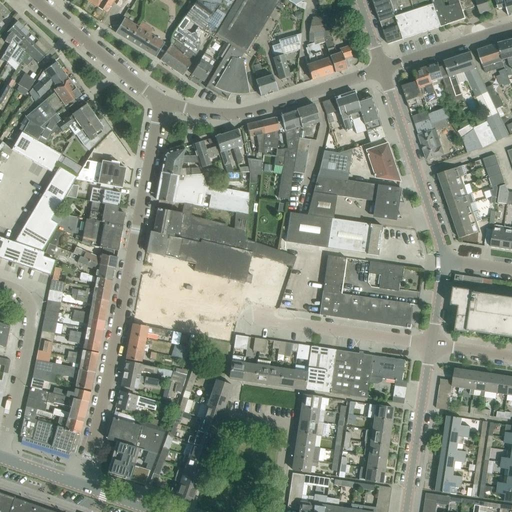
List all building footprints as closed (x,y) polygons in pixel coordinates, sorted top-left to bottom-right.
[(102,0),(98,8),(106,13),(113,0),(102,0)] [(236,0),(196,0),(173,34),(171,38),(175,41),(188,50),(192,44),(200,41),(198,36),(202,35),(200,31),(201,30),(213,38),(215,36),(236,0)] [(241,60),(244,54),(246,55),(279,0),(236,0),(215,36),(226,43),(231,46),(223,59),(213,74),(205,88),(224,99),(225,98),(224,98),(226,92),(235,94),(237,94),(243,94),(249,93),(243,60),(241,60)] [(380,22),(396,17),(389,0),(373,0),(377,11),(378,10),(382,20),(380,21),(380,22)] [(389,0),(396,17),(403,39),(438,28),(440,27),(441,27),(431,0),(389,0)] [(431,0),(441,27),(465,19),(463,11),(477,6),(478,6),(475,0),(464,0),(461,1),(460,0),(449,0),(450,4),(447,5),(445,0),(431,0)] [(475,0),(478,6),(477,6),(480,14),(481,14),(493,10),(489,0),(475,0)] [(506,6),(509,16),(511,15),(511,0),(495,0),(498,9),(506,6)] [(0,23),(9,14),(0,4),(0,23)] [(310,42),(314,42),(313,33),(319,32),(318,24),(322,23),(321,16),(312,17),(309,33),(310,42)] [(396,17),(380,22),(388,44),(403,39),(396,17)] [(124,18),(115,33),(142,49),(151,35),(150,34),(152,30),(141,22),(138,27),(124,18)] [(17,22),(16,20),(11,25),(13,26),(6,34),(8,36),(5,41),(10,44),(12,40),(24,28),(17,21),(17,22)] [(319,44),(325,42),(325,41),(323,28),(322,23),(318,24),(319,32),(313,33),(314,42),(314,43),(312,44),(322,77),(333,73),(328,58),(324,60),(319,44)] [(354,44),(349,46),(339,49),(341,53),(336,54),(331,39),(327,27),(323,28),(325,41),(325,42),(325,43),(335,73),(346,69),(343,59),(352,57),(357,55),(356,51),(354,44)] [(10,57),(14,49),(16,46),(29,33),(24,28),(12,40),(10,44),(1,59),(7,62),(10,57)] [(26,53),(38,41),(29,33),(16,46),(14,49),(10,57),(19,66),(26,53)] [(279,80),(290,77),(281,48),(301,42),(301,34),(278,41),(280,45),(270,48),(279,80)] [(142,49),(155,57),(164,43),(151,35),(142,49)] [(37,64),(49,52),(38,41),(26,53),(27,55),(23,59),(22,61),(27,66),(33,60),(37,64)] [(175,41),(171,47),(169,46),(160,60),(182,76),(194,59),(196,55),(188,50),(175,41)] [(511,52),(509,41),(498,44),(502,60),(508,59),(511,74),(511,52)] [(231,46),(226,43),(218,56),(223,59),(231,46)] [(312,80),(322,77),(312,44),(307,46),(308,48),(306,49),(308,57),(304,58),(312,80)] [(502,60),(498,44),(477,50),(482,67),(484,74),(504,67),(502,62),(502,60)] [(464,74),(485,119),(498,113),(496,109),(486,88),(476,68),(471,52),(455,58),(457,65),(460,64),(461,69),(462,69),(463,72),(464,74)] [(202,81),(203,81),(211,67),(215,61),(204,54),(191,75),(192,75),(192,74),(203,80),(202,81)] [(445,63),(439,65),(442,73),(444,79),(450,77),(457,95),(462,94),(459,84),(460,84),(457,76),(456,77),(456,75),(463,72),(462,69),(461,69),(460,64),(457,65),(455,58),(444,62),(445,63)] [(49,80),(63,71),(56,62),(43,71),(46,76),(33,88),(30,93),(32,96),(36,93),(49,80)] [(439,65),(438,63),(427,67),(437,99),(438,100),(443,98),(438,81),(444,79),(442,73),(439,65)] [(427,67),(414,72),(417,81),(420,89),(422,89),(426,103),(437,99),(427,67)] [(505,69),(499,72),(505,86),(511,83),(505,69)] [(53,85),(56,89),(69,79),(63,71),(49,80),(36,93),(32,96),(35,101),(40,97),(53,85)] [(19,85),(19,86),(28,91),(35,80),(26,74),(19,85)] [(261,97),(277,92),(272,75),(255,80),(261,97)] [(29,122),(23,133),(45,146),(53,133),(57,125),(51,118),(56,114),(65,106),(67,108),(75,102),(74,100),(80,95),(76,89),(75,86),(73,86),(69,79),(56,89),(54,90),(55,92),(25,117),(29,122)] [(422,96),(420,89),(417,81),(402,86),(410,109),(419,106),(416,98),(422,96)] [(1,95),(0,97),(0,104),(1,105),(11,88),(7,85),(1,95)] [(486,88),(496,109),(504,105),(499,95),(498,96),(492,85),(486,88)] [(353,92),(329,100),(333,112),(338,110),(341,117),(339,117),(342,129),(345,128),(346,131),(351,129),(350,127),(354,126),(356,134),(366,131),(362,117),(356,101),(353,92)] [(371,96),(356,101),(362,117),(374,112),(376,112),(371,96)] [(329,100),(322,102),(326,114),(331,112),(333,112),(329,100)] [(81,131),(83,130),(80,127),(95,116),(86,104),(72,114),(73,115),(71,117),(81,131)] [(296,111),(300,128),(319,122),(314,105),(296,111)] [(443,110),(428,114),(430,119),(432,125),(449,119),(443,110)] [(300,129),(300,128),(296,111),(281,116),(281,117),(285,131),(287,149),(288,158),(296,159),(297,152),(298,145),(300,139),(299,138),(300,129)] [(430,119),(428,114),(427,111),(412,117),(415,124),(430,119)] [(331,112),(326,114),(329,123),(334,122),(331,112)] [(374,114),(374,112),(362,117),(366,131),(370,143),(385,138),(377,113),(374,114)] [(487,122),(496,142),(496,141),(497,142),(509,136),(510,135),(505,126),(498,113),(485,119),(487,122)] [(103,127),(95,116),(80,127),(83,130),(90,140),(84,147),(89,151),(99,140),(95,133),(103,127)] [(62,131),(72,124),(68,117),(57,125),(62,131)] [(279,130),(276,118),(262,121),(265,133),(263,153),(263,155),(266,156),(267,148),(277,149),(279,130)] [(430,119),(415,124),(416,130),(427,160),(444,154),(442,148),(438,149),(432,132),(434,131),(432,125),(430,119)] [(474,130),(473,129),(471,124),(470,125),(467,120),(459,125),(461,130),(458,132),(462,138),(474,130)] [(262,121),(246,125),(247,125),(249,137),(257,136),(258,143),(258,153),(263,153),(265,133),(262,121)] [(474,130),(477,136),(482,148),(496,142),(487,122),(473,129),(474,130)] [(242,145),(237,130),(228,133),(233,148),(233,149),(238,165),(241,164),(240,159),(242,159),(238,147),(242,145)] [(462,138),(468,153),(482,148),(477,136),(474,130),(462,138)] [(14,144),(11,150),(25,158),(34,140),(21,133),(14,144)] [(228,133),(224,134),(218,136),(215,137),(227,173),(233,173),(226,151),(233,148),(228,133)] [(366,134),(353,137),(354,143),(367,141),(366,134)] [(300,139),(298,145),(309,147),(310,140),(299,138),(300,139)] [(34,140),(25,158),(38,165),(47,148),(34,140)] [(206,150),(203,141),(193,145),(197,157),(199,163),(200,169),(211,165),(209,160),(219,157),(216,147),(206,150)] [(387,144),(366,151),(376,178),(400,182),(387,144)] [(308,153),(309,147),(298,145),(297,152),(308,153)] [(164,156),(163,161),(173,163),(173,164),(181,166),(182,163),(192,163),(199,163),(197,157),(182,157),(184,147),(177,150),(173,151),(167,153),(164,156)] [(47,148),(38,165),(51,173),(55,165),(61,155),(47,148)] [(287,149),(277,151),(276,157),(275,165),(283,166),(278,198),(289,200),(293,172),(294,165),(296,159),(288,158),(287,149)] [(349,174),(352,149),(340,154),(324,151),(319,170),(349,174)] [(297,152),(296,159),(306,160),(308,153),(297,152)] [(498,164),(495,155),(483,159),(486,168),(498,164)] [(65,157),(61,164),(78,175),(82,168),(65,157)] [(248,159),(249,167),(249,173),(249,183),(256,184),(257,175),(261,175),(262,161),(248,159)] [(305,167),(306,160),(296,159),(294,165),(305,167)] [(118,167),(119,163),(111,161),(110,165),(101,163),(90,161),(90,162),(91,163),(90,170),(82,169),(75,180),(98,184),(101,184),(112,187),(112,186),(122,188),(124,178),(125,168),(118,167)] [(163,161),(161,172),(180,176),(201,175),(198,168),(181,168),(181,166),(173,164),(173,163),(163,161)] [(501,173),(498,164),(486,168),(489,177),(501,173)] [(294,165),(293,172),(304,174),(305,167),(294,165)] [(464,165),(437,174),(440,184),(467,174),(464,165)] [(49,183),(66,193),(76,177),(59,167),(49,183)] [(161,172),(156,200),(173,203),(184,203),(183,206),(192,208),(193,205),(203,207),(205,194),(211,195),(209,208),(235,213),(247,215),(248,193),(206,185),(203,174),(201,175),(180,176),(161,172)] [(501,173),(489,177),(492,187),(498,185),(504,182),(501,173)] [(440,184),(444,193),(464,186),(461,177),(467,175),(467,174),(440,184)] [(373,215),(395,218),(396,219),(401,188),(317,176),(313,191),(307,215),(333,219),(337,195),(375,201),(373,215)] [(49,183),(41,196),(58,207),(66,193),(49,183)] [(93,188),(90,201),(92,202),(118,207),(121,193),(111,192),(112,187),(101,184),(100,189),(93,188)] [(493,189),(489,190),(491,197),(496,197),(498,185),(492,187),(493,189)] [(497,203),(507,204),(509,192),(505,185),(500,186),(497,203)] [(444,193),(447,202),(468,195),(464,186),(444,193)] [(447,202),(450,210),(471,204),(468,195),(447,202)] [(50,220),(58,207),(41,196),(33,210),(50,220)] [(92,202),(88,219),(105,223),(123,226),(123,225),(122,224),(125,213),(117,212),(118,207),(92,202)] [(156,203),(154,214),(173,218),(175,207),(156,203)] [(474,213),(471,204),(450,210),(453,220),(474,213)] [(33,210),(24,225),(48,240),(57,224),(50,220),(33,210)] [(285,242),(377,256),(382,226),(333,219),(307,215),(290,213),(285,242)] [(453,220),(456,229),(477,221),(474,213),(453,220)] [(154,214),(152,225),(171,229),(173,218),(154,214)] [(480,232),(477,221),(456,229),(459,239),(460,238),(480,232)] [(101,248),(118,251),(123,226),(105,223),(101,248)] [(24,225),(14,242),(23,245),(39,251),(41,252),(48,240),(24,225)] [(152,225),(150,235),(169,239),(171,229),(152,225)] [(494,225),(493,232),(491,245),(491,247),(500,249),(504,226),(494,225)] [(500,249),(510,250),(511,237),(511,227),(504,226),(500,249)] [(485,244),(491,245),(493,232),(486,231),(485,244)] [(150,235),(148,246),(167,250),(169,239),(150,235)] [(52,237),(50,243),(56,246),(59,241),(52,237)] [(6,239),(0,257),(0,258),(16,264),(23,245),(14,242),(6,239)] [(50,244),(44,255),(51,258),(56,246),(50,244)] [(23,245),(16,264),(33,270),(39,251),(23,245)] [(148,246),(145,257),(165,261),(167,250),(148,246)] [(76,247),(73,254),(80,257),(98,264),(115,268),(117,257),(100,254),(99,258),(76,247)] [(274,248),(271,256),(277,259),(276,266),(283,267),(283,264),(293,268),(296,256),(274,248)] [(41,252),(39,251),(33,270),(50,276),(55,260),(43,256),(44,253),(41,252)] [(97,271),(96,278),(112,281),(115,268),(98,264),(80,257),(73,254),(80,257),(78,263),(97,271)] [(322,291),(341,294),(346,258),(328,255),(322,291)] [(190,256),(186,285),(278,298),(278,296),(282,270),(283,267),(276,266),(276,269),(190,256)] [(378,288),(398,291),(399,280),(399,275),(402,276),(403,267),(370,262),(369,273),(380,275),(378,288)] [(144,265),(141,289),(175,294),(179,270),(144,265)] [(52,276),(52,280),(59,281),(61,269),(54,268),(52,276)] [(282,270),(278,296),(283,296),(291,271),(282,270)] [(95,288),(110,291),(112,281),(96,278),(89,276),(89,275),(86,274),(81,273),(79,279),(96,282),(95,288)] [(455,274),(454,282),(462,283),(463,276),(455,274)] [(50,287),(49,290),(63,292),(64,283),(59,281),(52,280),(51,280),(50,286),(50,287)] [(451,305),(459,306),(455,331),(468,333),(468,331),(511,337),(511,297),(474,292),(474,290),(453,287),(451,305)] [(77,295),(108,301),(110,291),(95,288),(94,289),(91,289),(90,289),(87,289),(86,292),(78,290),(77,295)] [(60,303),(63,292),(49,290),(47,301),(60,303)] [(322,291),(319,315),(395,326),(402,327),(402,326),(402,323),(404,319),(409,312),(411,309),(412,305),(412,304),(398,302),(341,294),(322,291)] [(77,295),(76,301),(92,304),(91,307),(106,310),(108,301),(77,295)] [(45,310),(59,313),(60,303),(47,301),(45,310)] [(74,310),(73,316),(104,322),(106,310),(91,307),(90,313),(74,310)] [(45,310),(43,320),(57,323),(59,313),(45,310)] [(73,316),(72,321),(88,324),(87,327),(103,331),(104,322),(73,316)] [(43,320),(41,330),(55,333),(57,323),(43,320)] [(0,322),(0,345),(6,348),(10,326),(0,322)] [(146,338),(147,333),(162,336),(163,329),(132,324),(130,335),(146,338)] [(70,330),(69,336),(100,342),(102,333),(102,332),(103,331),(87,327),(87,329),(87,330),(83,329),(81,327),(72,326),(71,331),(70,330)] [(41,330),(39,340),(53,343),(55,333),(41,330)] [(130,335),(128,347),(143,351),(146,338),(130,335)] [(195,349),(199,337),(191,335),(187,346),(187,347),(189,348),(195,349)] [(235,335),(233,348),(240,349),(242,336),(235,335)] [(98,352),(100,342),(69,336),(68,341),(84,344),(83,349),(98,352)] [(254,338),(253,351),(259,352),(261,339),(254,338)] [(38,350),(48,352),(51,353),(53,343),(39,340),(38,350)] [(273,341),(272,349),(278,350),(278,355),(284,356),(286,343),(273,341)] [(286,343),(284,356),(290,356),(291,352),(297,353),(298,345),(286,343)] [(178,346),(174,358),(185,360),(189,348),(187,347),(178,346)] [(310,346),(309,359),(307,373),(304,389),(306,389),(306,390),(328,393),(335,350),(310,346)] [(126,359),(141,362),(143,351),(128,347),(126,359)] [(369,384),(373,356),(335,350),(328,393),(367,399),(369,384)] [(69,352),(68,356),(96,362),(98,354),(83,351),(82,355),(69,352)] [(95,372),(96,362),(68,356),(67,362),(80,364),(79,369),(95,372)] [(382,379),(395,381),(401,381),(405,360),(379,357),(373,356),(369,384),(377,385),(382,382),(382,379)] [(3,373),(7,374),(10,360),(0,357),(0,364),(4,366),(3,373)] [(231,362),(229,378),(242,380),(244,364),(245,358),(238,357),(237,363),(231,362)] [(36,360),(32,378),(44,381),(50,382),(51,374),(77,379),(76,383),(75,387),(91,390),(95,372),(79,369),(79,370),(76,369),(74,368),(46,362),(36,360)] [(257,366),(255,382),(267,384),(269,368),(270,362),(257,360),(256,366),(257,366)] [(142,364),(125,361),(124,370),(132,372),(132,373),(140,375),(141,371),(156,374),(157,368),(142,365),(142,364)] [(244,364),(242,380),(255,382),(257,366),(256,366),(244,364)] [(171,377),(169,383),(175,384),(173,390),(181,393),(187,374),(157,368),(156,374),(171,377)] [(269,368),(267,384),(280,386),(282,370),(269,368)] [(463,388),(466,370),(457,369),(455,369),(453,381),(452,386),(459,387),(458,393),(462,394),(463,388)] [(132,372),(124,370),(120,387),(137,390),(140,375),(132,373),(132,372)] [(282,370),(280,386),(292,388),(294,371),(282,370)] [(474,390),(477,372),(466,370),(463,388),(470,389),(469,395),(473,396),(474,390)] [(197,373),(191,371),(187,384),(193,386),(197,373)] [(294,371),(292,388),(304,389),(307,373),(294,371)] [(485,397),(485,392),(488,374),(477,372),(474,390),(481,391),(480,397),(485,397)] [(496,393),(499,375),(488,374),(485,392),(496,393)] [(507,395),(510,377),(499,375),(496,393),(507,395)] [(157,388),(159,380),(145,377),(144,385),(157,388)] [(30,387),(42,390),(43,382),(44,381),(32,378),(30,387)] [(216,380),(211,392),(228,398),(232,385),(216,380)] [(193,386),(187,384),(184,392),(190,394),(193,386)] [(88,402),(57,394),(53,393),(42,390),(30,387),(28,397),(56,405),(71,409),(85,413),(87,406),(88,402)] [(53,393),(57,394),(88,402),(91,393),(75,389),(74,393),(54,388),(53,393)] [(120,391),(115,408),(133,412),(135,408),(143,410),(144,408),(155,411),(158,401),(120,391)] [(439,391),(438,397),(450,399),(451,392),(439,391)] [(199,403),(201,404),(223,411),(228,398),(211,392),(209,400),(201,398),(199,403)] [(302,408),(324,411),(325,407),(328,407),(329,399),(304,395),(302,408)] [(53,413),(59,415),(83,422),(85,413),(71,409),(70,413),(55,409),(56,405),(28,397),(26,406),(37,409),(53,413)] [(182,397),(178,411),(183,412),(184,411),(187,400),(188,399),(182,397)] [(201,404),(196,416),(197,416),(219,424),(223,411),(201,404)] [(370,412),(368,412),(367,417),(375,419),(391,421),(393,408),(371,405),(370,412)] [(27,418),(34,420),(37,409),(26,406),(23,417),(27,418)] [(302,408),(300,420),(316,423),(317,415),(324,416),(324,411),(302,408)] [(183,412),(178,411),(174,423),(178,424),(179,425),(183,412)] [(59,415),(56,426),(80,432),(83,422),(59,415)] [(347,422),(346,424),(355,425),(356,419),(364,420),(364,417),(356,416),(353,415),(348,415),(347,422)] [(197,416),(195,422),(200,423),(197,431),(214,437),(219,424),(197,416)] [(443,424),(442,429),(469,433),(470,427),(461,426),(462,418),(447,416),(446,424),(443,424)] [(74,454),(80,432),(56,426),(34,420),(27,418),(23,417),(24,417),(20,436),(19,436),(31,440),(51,447),(70,454),(70,453),(74,454)] [(135,424),(113,418),(106,439),(116,442),(157,454),(166,429),(160,427),(154,425),(137,420),(136,420),(135,424)] [(373,431),(389,434),(391,421),(375,419),(373,431)] [(300,420),(298,433),(314,435),(322,436),(324,424),(316,423),(300,420)] [(168,432),(167,435),(173,437),(178,424),(174,423),(171,433),(168,432)] [(444,434),(443,441),(457,443),(464,444),(465,437),(468,438),(469,433),(442,429),(442,433),(444,434)] [(365,430),(363,442),(387,446),(389,434),(373,431),(365,430)] [(189,435),(187,442),(193,444),(210,450),(214,437),(197,431),(195,437),(189,435)] [(298,433),(296,445),(312,447),(314,435),(298,433)] [(165,441),(163,448),(168,450),(172,441),(166,439),(165,441)] [(456,450),(457,443),(443,441),(442,449),(439,449),(439,453),(465,457),(466,452),(456,450)] [(113,452),(108,469),(111,470),(109,475),(125,480),(129,481),(138,484),(139,480),(146,482),(150,470),(145,469),(134,466),(134,465),(135,463),(130,462),(132,457),(133,458),(136,448),(116,442),(113,452)] [(363,455),(369,456),(385,458),(387,446),(363,442),(364,450),(363,455)] [(193,444),(188,457),(205,463),(210,450),(193,444)] [(294,457),(310,460),(319,461),(320,449),(312,447),(296,445),(294,457)] [(163,448),(158,460),(164,462),(168,450),(163,448)] [(501,457),(501,463),(511,464),(511,451),(511,452),(508,451),(507,458),(501,457)] [(441,459),(439,466),(454,468),(455,462),(464,463),(465,457),(439,453),(438,458),(441,459)] [(187,463),(185,470),(201,475),(205,463),(184,455),(182,461),(187,463)] [(385,458),(369,456),(367,468),(383,471),(385,458)] [(319,461),(310,460),(294,457),(292,470),(309,473),(310,466),(318,467),(319,461)] [(153,473),(159,475),(164,462),(158,460),(153,473)] [(509,470),(508,477),(511,477),(511,464),(501,463),(500,468),(509,470)] [(436,474),(435,478),(461,482),(462,477),(453,476),(454,468),(439,466),(438,474),(436,474)] [(178,467),(174,480),(180,482),(197,488),(201,475),(185,470),(178,467)] [(360,467),(359,480),(381,483),(382,482),(385,483),(386,476),(383,476),(383,471),(367,468),(360,467)] [(148,486),(155,488),(159,475),(153,473),(148,486)] [(292,473),(291,480),(303,481),(304,475),(292,473)] [(304,475),(303,481),(315,483),(316,477),(304,475)] [(497,482),(497,488),(511,490),(511,477),(508,477),(507,484),(497,482)] [(460,487),(461,482),(435,478),(433,491),(450,494),(452,486),(460,487)] [(354,482),(341,480),(340,487),(353,489),(354,482)] [(171,488),(169,493),(169,494),(192,501),(197,488),(180,482),(177,490),(171,488)] [(353,489),(365,491),(366,484),(354,482),(353,489)] [(492,487),(485,486),(481,485),(479,498),(483,499),(484,494),(491,492),(492,487)] [(379,486),(378,492),(390,494),(391,488),(379,486)] [(511,490),(497,488),(496,493),(505,494),(504,502),(511,503),(511,490)] [(0,511),(54,511),(0,493),(0,511)] [(437,501),(437,502),(449,504),(450,497),(438,495),(437,501)] [(298,511),(310,511),(312,504),(313,498),(308,497),(307,504),(300,503),(300,501),(299,501),(299,504),(300,504),(299,510),(298,511)] [(336,511),(337,508),(338,500),(326,498),(325,506),(323,511),(336,511)] [(475,501),(474,506),(473,511),(479,511),(480,507),(487,508),(488,502),(475,501)]
